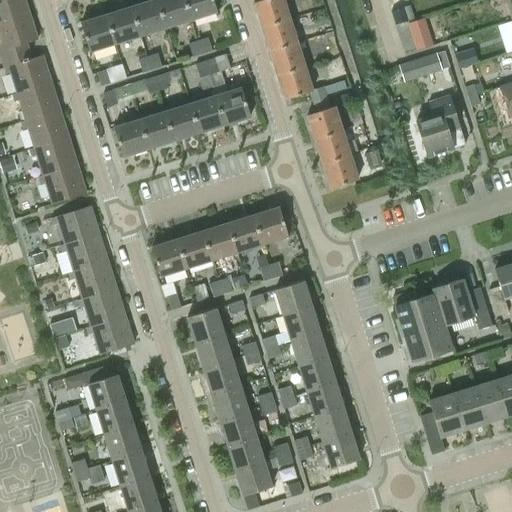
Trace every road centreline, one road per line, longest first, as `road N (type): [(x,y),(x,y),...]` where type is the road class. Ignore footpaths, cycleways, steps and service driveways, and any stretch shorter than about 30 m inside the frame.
road 1 (residential): [(123,223),(209,511)]
road 2 (residential): [(399,490),(327,259)]
road 3 (residential): [(47,6),(107,197),(123,223)]
road 4 (residential): [(327,259),(511,200)]
road 5 (residential): [(123,223),(291,169)]
road 6 (residential): [(291,169),(241,0)]
